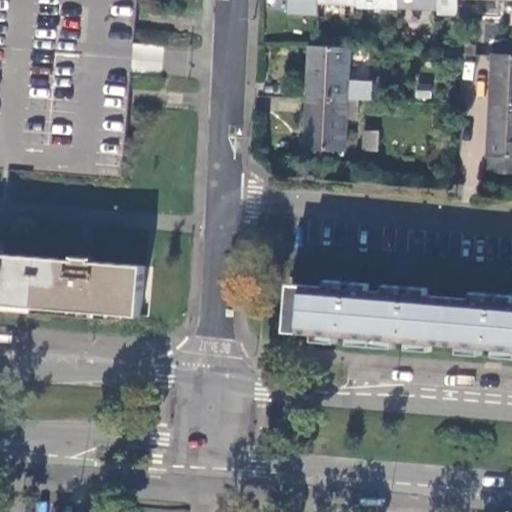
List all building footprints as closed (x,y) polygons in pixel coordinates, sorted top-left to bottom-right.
[(0,0),(0,169),(122,180),(136,0),(0,0)] [(358,0),(358,4),(358,7),(398,8),(398,0),(358,0)] [(398,0),(398,8),(424,9),(424,0),(398,0)] [(424,0),(424,9),(438,9),(438,0),(424,0)] [(438,0),(438,9),(437,16),(458,17),(458,0),(438,0)] [(348,49),(317,47),(309,47),(306,97),(346,99),(347,80),(348,49)] [(511,56),(493,55),(490,105),(511,106),(511,56)] [(357,80),(347,80),(346,99),(356,100),(357,80)] [(346,99),(306,97),(304,149),(343,151),(345,120),(346,99)] [(355,120),(356,100),(346,99),(345,120),(355,120)] [(511,106),(490,105),(487,157),(511,157),(511,106)] [(362,152),(378,153),(379,133),(363,132),(362,152)] [(511,157),(487,157),(487,169),(511,170),(511,157)] [(0,302),(150,315),(154,264),(92,259),(92,257),(79,256),(79,258),(4,252),(4,249),(0,248),(0,302)] [(287,330),(315,332),(337,334),(511,348),(511,301),(291,283),(287,330)]
